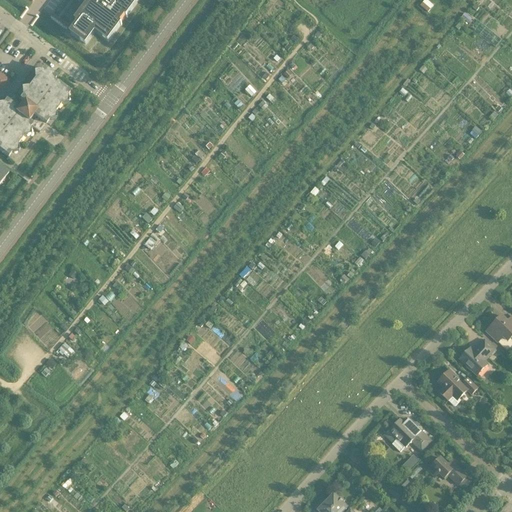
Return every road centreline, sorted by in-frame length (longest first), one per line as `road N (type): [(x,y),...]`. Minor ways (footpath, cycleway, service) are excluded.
road 1 (unknown): [(312,17),(310,31),(41,366),(16,387),(0,382)]
road 2 (tertiary): [(110,104),(0,249)]
road 3 (residential): [(397,382),(511,264)]
road 4 (residential): [(289,505),(397,382)]
road 5 (residential): [(503,486),(397,382)]
road 6 (residential): [(110,104),(0,17)]
road 7 (tertiary): [(188,0),(110,104)]
